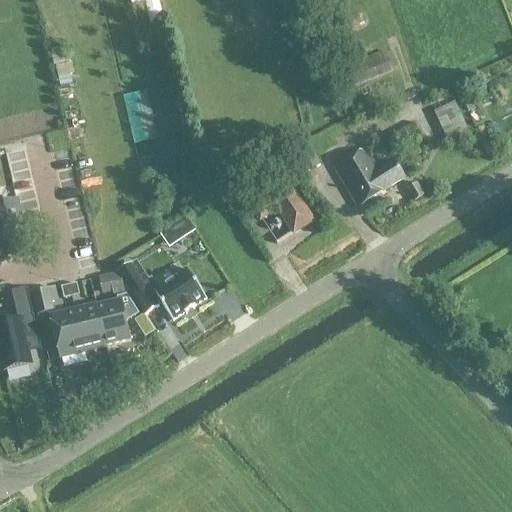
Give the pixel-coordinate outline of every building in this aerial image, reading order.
[(347,91),(394,73),(386,51),(380,53),(377,46),(364,51),(367,58),(339,69),(347,91)] [(465,128),(451,93),(432,101),(446,136),(465,128)] [(322,167),(309,145),(294,153),(306,176),(322,167)] [(405,180),(394,162),(378,172),(366,151),(335,170),(359,208),(405,180)] [(0,183),(11,181),(4,152),(0,152),(0,183)] [(313,222),(285,179),(250,203),(261,221),(278,209),(294,234),(313,222)] [(18,181),(11,195),(28,204),(35,190),(18,181)] [(407,191),(415,203),(425,196),(417,184),(407,191)] [(0,244),(3,258),(24,253),(18,228),(22,227),(17,202),(0,205),(0,244)] [(219,203),(197,220),(207,232),(229,216),(219,203)] [(175,229),(183,241),(194,234),(187,222),(175,229)] [(162,305),(165,309),(174,323),(207,301),(187,270),(186,271),(187,271),(159,289),(152,279),(144,285),(131,266),(132,266),(131,265),(118,274),(119,274),(146,316),(146,317),(160,308),(159,308),(158,307),(162,305)] [(110,278),(95,282),(98,294),(113,291),(110,278)] [(70,287),(72,299),(80,297),(77,285),(70,287)] [(252,286),(239,293),(245,304),(258,297),(252,286)] [(62,289),(64,300),(72,299),(70,287),(62,289)] [(0,351),(2,358),(1,359),(4,373),(32,367),(28,350),(41,347),(27,289),(12,293),(19,321),(0,325),(0,351)] [(53,312),(51,304),(59,302),(56,290),(34,295),(39,316),(53,312)] [(130,341),(121,302),(97,308),(106,347),(130,341)] [(106,347),(97,308),(76,313),(85,352),(106,347)] [(85,352),(76,313),(52,319),(61,358),(85,352)] [(135,323),(146,340),(156,333),(145,316),(135,323)]
